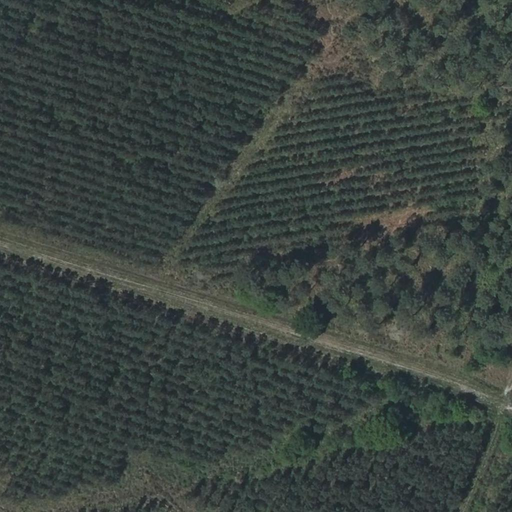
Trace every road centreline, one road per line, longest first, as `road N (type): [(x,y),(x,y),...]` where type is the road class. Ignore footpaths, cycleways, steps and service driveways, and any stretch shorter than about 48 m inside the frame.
road 1 (track): [(0,234),(511,401)]
road 2 (track): [(437,375),(301,459),(167,484),(198,511)]
road 3 (track): [(511,387),(463,511)]
